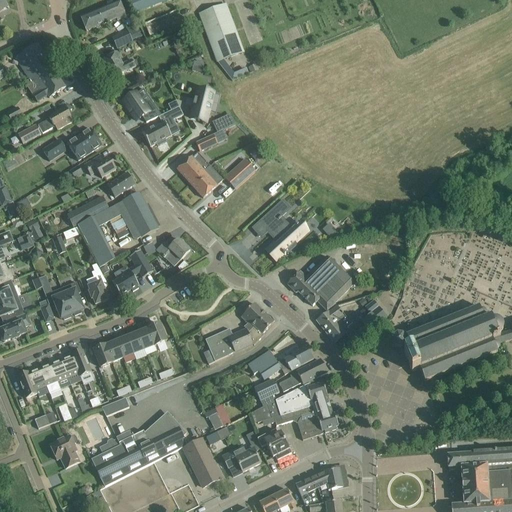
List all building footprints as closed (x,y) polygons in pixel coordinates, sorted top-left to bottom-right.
[(4,0),(0,0),(0,10),(8,7),(4,0)] [(129,0),(130,3),(135,14),(162,3),(162,4),(171,0),(129,0)] [(96,12),(81,18),(86,32),(96,28),(117,19),(117,21),(126,18),(124,11),(120,2),(96,12)] [(226,5),(200,15),(217,63),(244,53),(226,5)] [(136,28),(128,31),(133,42),(140,39),(136,28)] [(128,33),(113,41),(118,51),(133,44),(128,33)] [(37,45),(16,59),(30,80),(51,66),(37,45)] [(117,54),(101,62),(110,80),(119,75),(135,67),(132,61),(122,65),(117,54)] [(256,65),(248,68),(250,73),(258,70),(256,65)] [(51,66),(30,80),(36,88),(38,87),(40,91),(33,96),(38,103),(48,96),(50,99),(57,94),(65,88),(51,66)] [(198,90),(191,119),(206,123),(213,94),(207,92),(205,91),(205,92),(198,90)] [(136,93),(123,102),(133,116),(134,116),(133,115),(136,114),(140,119),(142,118),(143,117),(147,122),(146,123),(148,123),(159,117),(161,116),(152,102),(145,107),(136,93)] [(176,102),(168,106),(171,112),(179,108),(176,102)] [(52,118),(38,126),(43,134),(54,128),(56,127),(58,131),(64,128),(72,123),(70,119),(72,118),(68,112),(72,110),(69,106),(61,111),(51,116),(52,118)] [(18,107),(6,114),(11,123),(23,116),(18,107)] [(151,130),(143,134),(150,148),(157,145),(158,147),(166,143),(165,140),(171,137),(168,130),(176,126),(174,121),(183,116),(179,108),(171,112),(165,114),(169,122),(164,124),(164,123),(162,124),(155,128),(151,130)] [(226,123),(215,128),(218,134),(236,125),(232,117),(225,121),(226,123)] [(35,125),(17,135),(23,145),(41,136),(35,125)] [(81,136),(67,145),(78,162),(96,151),(102,147),(96,137),(92,131),(91,130),(81,136)] [(213,136),(196,144),(200,152),(217,144),(213,136)] [(52,146),(43,152),(50,162),(66,152),(59,141),(52,146)] [(177,171),(190,185),(210,167),(198,154),(193,158),(192,157),(177,171)] [(98,159),(85,166),(91,176),(98,172),(102,179),(116,171),(108,158),(100,163),(98,159)] [(245,161),(225,179),(235,190),(256,172),(245,161)] [(78,166),(70,171),(73,177),(81,172),(78,166)] [(210,167),(190,185),(203,199),(216,187),(223,181),(210,167)] [(128,174),(105,188),(109,194),(111,193),(115,199),(135,186),(128,174)] [(5,187),(0,189),(0,203),(2,207),(12,204),(5,187)] [(116,207),(78,227),(100,269),(106,265),(115,261),(97,228),(121,216),(133,239),(137,240),(149,234),(158,229),(139,194),(116,206),(116,207)] [(103,198),(67,216),(73,228),(109,210),(106,203),(103,198)] [(25,199),(15,205),(18,211),(29,205),(25,199)] [(283,201),(259,223),(268,234),(276,242),(274,244),(267,251),(276,261),(283,255),(284,256),(286,255),(284,253),(285,252),(288,255),(288,254),(296,246),(294,244),(297,241),(307,232),(298,222),(295,225),(295,226),(292,228),(286,234),(276,224),(275,223),(276,222),(278,221),(282,218),(282,217),(286,213),(290,209),(283,202),(283,201)] [(13,204),(3,208),(5,212),(7,211),(11,219),(18,216),(13,204)] [(14,222),(16,228),(24,225),(22,219),(14,222)] [(36,221),(27,226),(31,233),(38,229),(40,228),(36,221)] [(76,228),(63,233),(66,241),(79,235),(76,228)] [(336,232),(329,238),(334,244),(344,240),(336,232)] [(0,247),(13,242),(10,236),(9,233),(0,236),(0,247)] [(22,238),(18,240),(20,245),(23,252),(34,247),(29,236),(22,238)] [(60,238),(53,241),(57,251),(64,248),(60,238)] [(165,243),(157,252),(165,260),(167,259),(174,266),(179,260),(180,261),(183,259),(190,251),(179,240),(171,248),(165,243)] [(36,248),(31,255),(38,260),(43,254),(36,248)] [(130,273),(113,284),(120,297),(132,290),(133,292),(139,289),(137,287),(139,286),(133,277),(139,273),(143,279),(153,273),(140,251),(130,257),(135,267),(129,270),(130,273)] [(300,273),(287,285),(296,294),(298,292),(313,307),(317,302),(327,312),(354,285),(327,259),(306,279),(300,273)] [(1,266),(0,266),(0,285),(12,281),(13,281),(10,272),(8,273),(5,264),(1,266)] [(110,264),(101,269),(104,274),(113,270),(110,264)] [(90,292),(89,293),(92,300),(93,299),(96,305),(108,301),(104,288),(108,286),(104,278),(103,276),(94,280),(95,281),(97,286),(89,289),(90,292)] [(45,277),(38,279),(42,288),(44,292),(50,290),(45,277)] [(38,279),(32,282),(36,291),(42,288),(38,279)] [(0,305),(19,298),(18,298),(12,282),(13,282),(12,281),(0,285),(0,305)] [(77,283),(62,289),(72,315),(74,314),(75,316),(81,313),(81,312),(83,310),(77,295),(81,293),(77,283)] [(62,289),(51,293),(61,319),(63,318),(64,320),(71,318),(70,316),(72,315),(62,289)] [(0,317),(6,315),(8,320),(8,321),(25,315),(26,315),(25,314),(18,298),(19,298),(0,305),(0,317)] [(47,300),(39,303),(41,308),(49,305),(47,300)] [(364,320),(362,321),(364,324),(370,332),(386,319),(380,311),(373,302),(368,305),(364,309),(369,316),(364,320)] [(41,308),(41,309),(46,322),(54,319),(53,319),(54,319),(49,305),(41,308)] [(210,352),(204,354),(208,365),(215,363),(229,357),(228,356),(235,353),(253,345),(254,346),(264,336),(263,335),(273,324),(273,323),(274,322),(270,318),(269,319),(254,305),(247,312),(242,318),(248,324),(249,322),(255,327),(248,334),(247,330),(233,337),(230,330),(205,341),(210,351),(210,352)] [(324,316),(317,322),(325,333),(334,344),(345,334),(352,343),(362,335),(356,327),(348,317),(347,318),(345,317),(337,307),(329,313),(329,312),(324,316)] [(393,337),(392,343),(395,347),(401,348),(405,344),(410,345),(412,349),(404,352),(412,372),(420,369),(425,382),(430,380),(431,383),(438,380),(437,377),(497,353),(496,350),(498,349),(499,347),(499,344),(511,340),(511,332),(499,336),(498,335),(501,333),(503,331),(504,328),(503,325),(501,322),(499,320),(496,319),(492,320),(491,318),(485,320),(484,319),(486,318),(487,315),(487,313),(485,311),(483,310),(481,310),(479,307),(437,324),(419,332),(418,329),(411,332),(412,335),(406,337),(407,339),(406,339),(403,334),(397,334),(393,337)] [(0,339),(1,341),(3,341),(3,343),(11,339),(12,340),(18,338),(18,337),(26,334),(24,328),(30,326),(26,315),(25,315),(8,321),(3,323),(3,324),(5,329),(0,330),(0,339)] [(159,324),(148,329),(148,330),(154,346),(154,347),(166,342),(159,324)] [(148,330),(137,334),(144,350),(154,346),(148,330)] [(137,334),(127,338),(133,354),(144,350),(137,334)] [(127,338),(116,342),(123,359),(133,354),(127,338)] [(116,342),(106,347),(112,363),(123,359),(116,342)] [(105,346),(94,350),(101,368),(113,363),(112,363),(106,347),(105,346)] [(270,352),(248,367),(254,376),(259,373),(264,381),(281,370),(284,376),(313,361),(304,347),(298,351),(296,349),(290,353),(292,356),(277,364),(270,352)] [(82,351),(71,355),(72,357),(80,378),(92,374),(82,351)] [(72,357),(60,362),(67,379),(68,379),(78,375),(80,378),(72,357)] [(60,362),(50,366),(60,391),(71,386),(68,379),(67,379),(60,362)] [(292,379),(280,385),(284,393),(302,383),(303,386),(308,383),(313,381),(328,373),(321,363),(320,362),(299,372),(297,373),(290,376),(292,379)] [(50,366),(39,370),(47,388),(50,395),(60,391),(50,366)] [(39,370),(29,374),(37,395),(38,395),(37,392),(47,388),(39,370)] [(29,372),(17,377),(26,400),(37,395),(29,374),(29,372)] [(267,406),(254,412),(257,422),(258,424),(274,419),(277,427),(293,422),(297,424),(301,436),(303,442),(323,435),(322,432),(324,431),(325,434),(334,431),(336,430),(336,428),(338,427),(334,415),(332,415),(330,409),(331,409),(329,403),(326,396),(327,396),(323,384),(322,384),(321,379),(314,383),(313,381),(308,383),(309,385),(267,406)] [(273,381),(254,390),(260,403),(279,394),(274,383),(273,381)] [(98,398),(90,402),(92,409),(101,405),(98,398)] [(125,399),(102,409),(106,418),(129,408),(125,399)] [(74,409),(68,411),(72,420),(77,417),(74,409)] [(68,411),(62,414),(65,422),(72,420),(68,411)] [(46,416),(45,417),(49,426),(57,423),(53,414),(46,416)] [(104,454),(92,460),(105,488),(183,449),(188,447),(184,440),(179,429),(179,428),(168,416),(146,436),(144,432),(119,444),(118,441),(115,442),(112,441),(109,443),(108,445),(101,449),(104,454)] [(45,417),(35,421),(38,430),(49,426),(45,417)] [(221,420),(219,421),(222,428),(224,427),(231,424),(228,417),(221,420)] [(243,419),(235,427),(239,431),(247,424),(243,419)] [(142,426),(134,430),(137,435),(145,431),(142,426)] [(226,428),(206,438),(210,447),(231,436),(226,428)] [(276,431),(257,440),(257,441),(259,445),(262,449),(260,450),(263,454),(263,455),(269,452),(273,458),(275,457),(277,461),(292,454),(289,450),(288,446),(286,443),(281,433),(277,435),(276,431)] [(70,437),(50,447),(56,458),(57,461),(61,460),(66,470),(79,463),(75,453),(77,452),(73,446),(75,445),(77,442),(77,440),(75,438),(73,437),(72,437),(70,437)] [(188,447),(183,449),(201,484),(203,489),(221,480),(219,475),(217,471),(201,440),(188,447)] [(243,448),(222,458),(228,469),(238,465),(242,473),(261,464),(257,457),(256,455),(255,453),(254,450),(252,447),(244,451),(243,448)] [(448,459),(447,459),(448,466),(448,469),(449,469),(449,471),(455,471),(455,467),(461,467),(462,470),(463,484),(462,484),(462,491),(463,491),(464,505),(451,506),(451,511),(511,511),(511,487),(511,472),(511,471),(511,450),(483,453),(473,453),(473,454),(447,456),(448,459)] [(324,473),(296,486),(300,495),(306,508),(309,506),(319,503),(322,502),(319,493),(328,491),(343,489),(342,487),(339,471),(339,470),(324,473)] [(287,490),(273,497),(280,510),(279,510),(280,511),(290,511),(296,509),(293,503),(287,490)] [(100,491),(92,495),(96,503),(96,502),(101,511),(110,511),(103,499),(103,498),(100,491)] [(83,495),(72,501),(73,504),(75,507),(75,508),(77,511),(78,511),(89,507),(87,503),(83,495)] [(273,497),(259,504),(263,511),(280,511),(279,510),(280,510),(273,497)] [(319,503),(309,506),(309,511),(318,511),(327,511),(341,511),(340,502),(331,504),(326,504),(326,505),(319,506),(319,503)]
